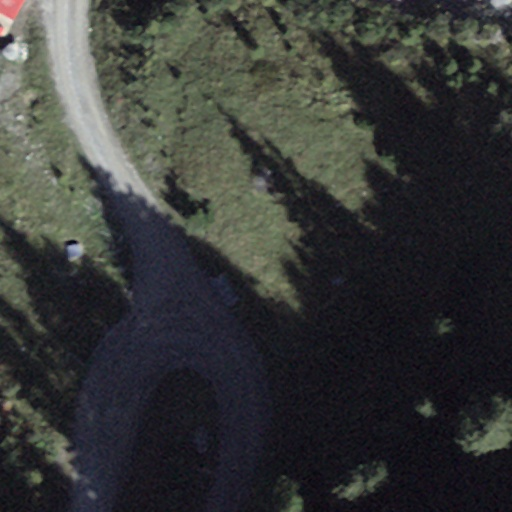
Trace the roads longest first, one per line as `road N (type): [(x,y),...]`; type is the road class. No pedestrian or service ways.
road 1 (track): [(77,0),(88,100),(177,287)]
road 2 (track): [(177,287),(224,349),(244,439),(222,511)]
road 3 (track): [(177,287),(104,410),(93,511)]
